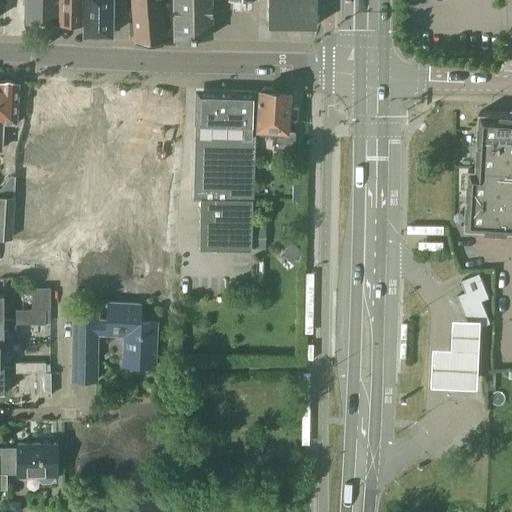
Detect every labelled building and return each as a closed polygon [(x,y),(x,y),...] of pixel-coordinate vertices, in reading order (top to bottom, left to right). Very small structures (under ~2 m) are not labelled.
[(23,0),(24,21),(58,22),(58,0),(23,0)] [(58,0),(58,22),(80,23),(80,0),(58,0)] [(82,0),(83,34),(94,34),(94,37),(107,37),(107,34),(111,34),(110,0),(82,0)] [(131,0),(134,41),(134,42),(162,44),(162,43),(159,0),(131,0)] [(173,0),(174,39),(195,38),(195,36),(210,35),(209,0),(173,0)] [(267,0),(267,25),(314,26),(314,0),(267,0)] [(0,148),(1,149),(2,121),(15,121),(17,83),(7,78),(0,81),(0,148)] [(260,90),(258,90),(257,128),(274,129),(274,148),(293,149),(294,131),(287,130),(289,92),(274,91),(273,91),(271,88),(263,87),(261,90),(260,90)] [(195,95),(193,198),(201,197),(201,201),(199,248),(250,250),(251,238),(267,238),(267,226),(251,226),(252,201),(252,200),(254,200),(257,128),(258,90),(258,91),(256,91),(255,91),(230,90),(195,89),(195,95)] [(15,176),(13,214),(65,215),(66,204),(77,205),(77,216),(95,216),(96,205),(106,205),(105,217),(129,218),(129,215),(129,206),(135,206),(135,207),(139,207),(139,209),(140,209),(162,210),(165,105),(133,104),(133,106),(123,105),(123,100),(104,100),(104,110),(93,109),(93,99),(74,99),(74,109),(63,109),(63,93),(30,92),(28,154),(22,154),(21,176),(15,176)] [(511,112),(480,111),(476,168),(476,171),(511,173),(511,112)] [(469,168),(466,228),(490,230),(490,236),(505,237),(505,230),(511,230),(511,173),(476,171),(476,168),(469,168)] [(291,187),(291,200),(303,201),(303,188),(291,187)] [(13,196),(0,195),(0,236),(10,238),(13,196)] [(294,243),(285,250),(292,258),(301,251),(294,243)] [(480,272),(462,279),(466,291),(458,294),(472,329),(491,322),(482,299),(489,296),(480,272)] [(24,323),(34,323),(34,321),(45,321),(45,309),(50,309),(50,287),(32,287),(32,309),(24,309),(24,323)] [(123,364),(128,364),(128,363),(130,366),(133,368),(137,369),(140,369),(144,369),(147,367),(150,363),(151,363),(151,364),(156,365),(156,320),(137,320),(137,315),(139,316),(139,302),(107,301),(107,319),(97,319),(97,316),(73,316),(72,379),(96,380),(97,333),(124,334),(123,364)] [(3,319),(0,318),(0,342),(3,343),(3,327),(14,326),(14,323),(24,323),(24,309),(13,309),(13,318),(3,319)] [(452,347),(433,346),(431,384),(478,386),(482,319),(453,318),(452,347)] [(28,361),(14,362),(14,372),(30,371),(31,366),(28,367),(28,361)] [(45,371),(45,361),(28,361),(28,367),(31,366),(30,371),(37,371),(37,395),(50,395),(50,371),(45,371)] [(4,407),(20,407),(20,394),(4,394),(4,407)] [(18,448),(6,448),(6,473),(18,472),(18,476),(40,476),(40,479),(43,482),(51,482),(53,479),(53,475),(56,475),(56,443),(18,444),(18,448)] [(18,511),(19,502),(8,502),(8,511),(18,511)]
